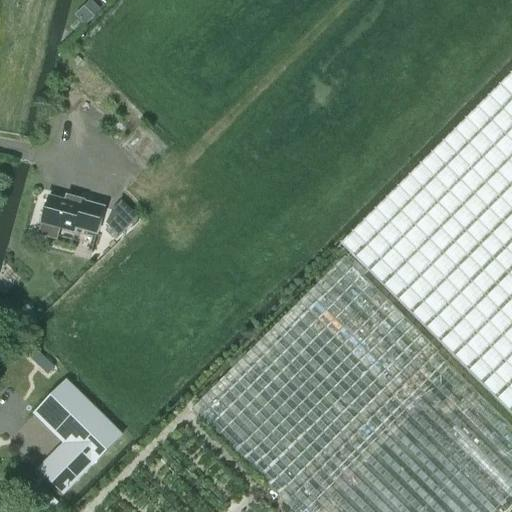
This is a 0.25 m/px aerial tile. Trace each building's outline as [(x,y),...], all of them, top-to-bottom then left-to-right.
[(511,75),(342,245),(368,271),(511,416),(511,75)] [(42,223),(44,224),(41,236),(58,241),(62,229),(75,232),(76,229),(98,235),(105,208),(68,199),(67,204),(49,199),(42,223)] [(106,224),(119,238),(138,219),(121,202),(112,211),(106,224)] [(184,403),(292,511),(497,511),(511,497),(511,428),(363,275),(368,271),(342,245),(184,403)] [(65,381),(35,412),(68,444),(40,473),(63,496),(122,437),(65,381)] [(0,511),(26,511),(10,507),(13,498),(0,494),(0,511)]
